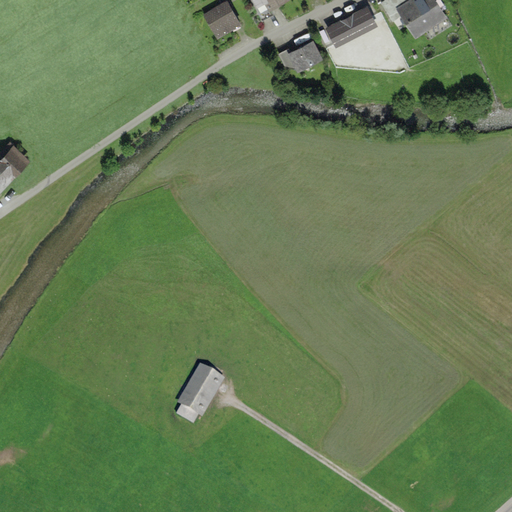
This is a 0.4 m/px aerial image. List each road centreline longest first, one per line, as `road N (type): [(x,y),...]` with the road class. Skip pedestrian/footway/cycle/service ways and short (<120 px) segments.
road 1 (residential): [(343,0),(221,64),(0,215)]
road 2 (track): [(230,400),(397,511)]
